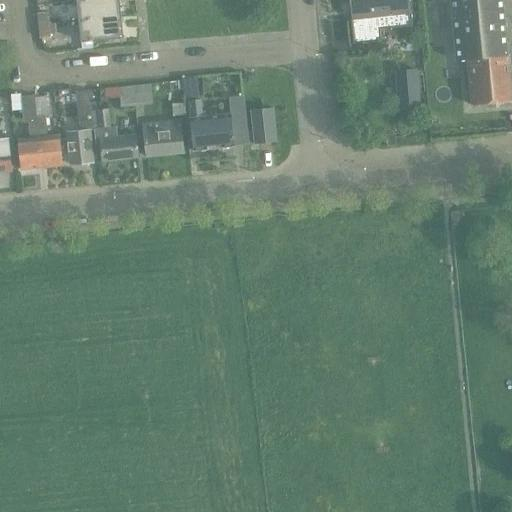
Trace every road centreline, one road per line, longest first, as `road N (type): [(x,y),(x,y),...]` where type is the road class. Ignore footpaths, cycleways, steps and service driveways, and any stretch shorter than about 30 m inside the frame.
road 1 (residential): [(303,45),(27,76),(19,0)]
road 2 (unclassified): [(0,214),(314,183)]
road 3 (unclassified): [(314,183),(511,164)]
road 4 (residential): [(314,183),(303,45)]
